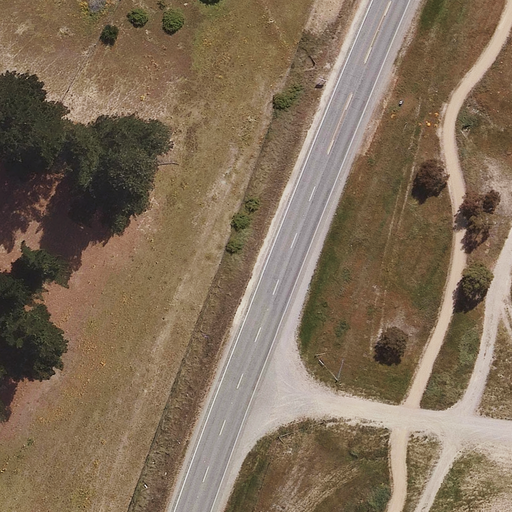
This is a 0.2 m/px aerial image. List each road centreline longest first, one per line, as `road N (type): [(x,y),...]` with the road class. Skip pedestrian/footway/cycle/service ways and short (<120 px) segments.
road 1 (primary): [(192,511),(391,0)]
road 2 (track): [(237,384),(511,439)]
